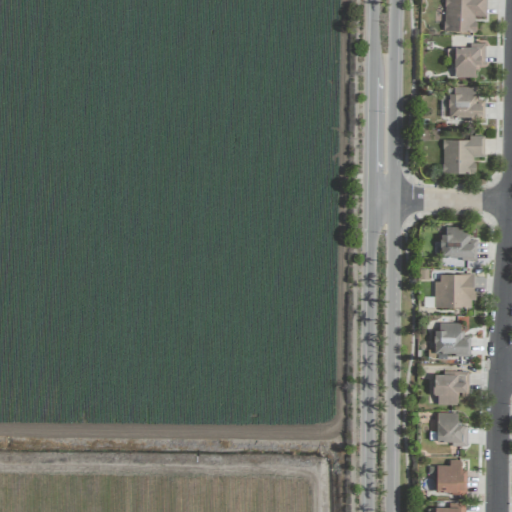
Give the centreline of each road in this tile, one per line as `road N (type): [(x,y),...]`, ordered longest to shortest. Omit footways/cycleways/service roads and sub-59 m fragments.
road 1 (tertiary): [(373,0),(362,511)]
road 2 (tertiary): [(388,511),(390,199)]
road 3 (residential): [(499,511),(511,254)]
road 4 (tertiary): [(390,199),(393,0)]
road 5 (residential): [(511,200),(365,198)]
